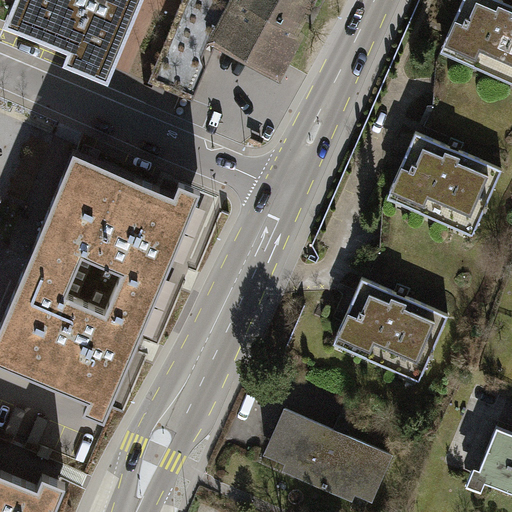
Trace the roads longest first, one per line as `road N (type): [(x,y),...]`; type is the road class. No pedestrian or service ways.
road 1 (secondary): [(134,511),(284,193)]
road 2 (residential): [(284,193),(0,70)]
road 3 (secondary): [(284,193),(378,0)]
